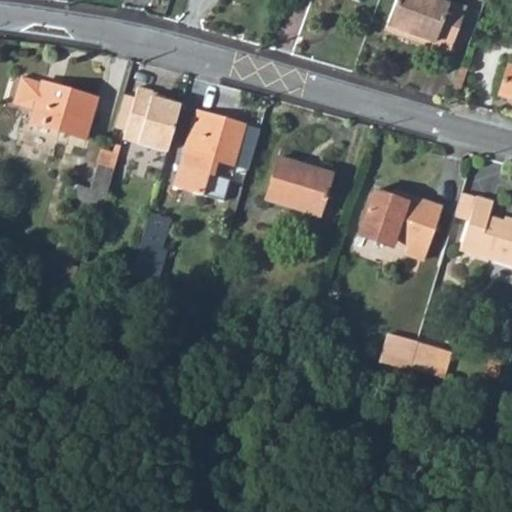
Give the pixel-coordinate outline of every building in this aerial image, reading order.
[(443,0),(393,0),(386,23),(432,40),(431,43),(450,49),(465,2),(460,0),(444,0),(443,0)] [(511,93),(511,60),(507,59),(497,89),(511,93)] [(94,91),(40,74),(40,75),(19,69),(11,94),(32,101),(27,114),(82,131),(94,91)] [(140,81),(125,131),(165,142),(177,97),(154,91),(154,85),(140,81)] [(216,150),(247,159),(259,118),(195,99),(182,140),(184,140),(173,176),(223,191),(230,169),(212,164),(216,150)] [(262,187),(317,204),(330,161),(275,144),(262,187)] [(115,161),(97,156),(90,178),(74,174),(65,202),(100,212),(115,161)] [(408,187),(394,182),(377,176),(363,216),(409,232),(407,240),(425,248),(444,194),(410,182),(408,187)] [(396,176),(394,182),(408,187),(410,182),(396,176)] [(455,207),(466,211),(474,188),(463,184),(455,207)] [(474,188),(466,211),(457,242),(511,258),(511,214),(487,207),(492,193),(474,188)] [(141,224),(132,258),(140,260),(159,267),(169,232),(141,224)] [(53,234),(43,260),(59,266),(69,238),(53,234)] [(69,238),(59,266),(64,268),(75,240),(69,238)] [(57,303),(51,319),(68,325),(74,311),(57,303)] [(383,347),(406,355),(412,337),(416,327),(392,319),(383,347)] [(406,355),(403,364),(429,373),(438,345),(412,337),(406,355)] [(438,345),(429,373),(436,375),(445,348),(438,345)]
